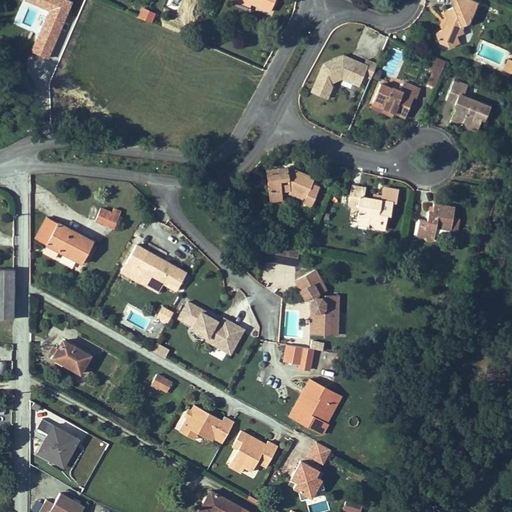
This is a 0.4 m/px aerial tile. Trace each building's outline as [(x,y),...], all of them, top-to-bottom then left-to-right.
[(270,11),(275,0),(250,0),(252,1),(251,3),(270,11)] [(469,23),(478,2),(473,0),(456,0),(453,7),(444,11),(448,22),(445,28),(435,33),(439,43),(443,42),(448,44),(449,47),(460,43),(457,36),(464,33),(461,26),(469,23)] [(145,20),(148,11),(143,9),(139,17),(145,20)] [(151,22),(154,14),(148,11),(145,20),(151,22)] [(505,53),(482,43),(482,44),(477,55),(500,64),(505,53)] [(440,74),(445,61),(431,55),(426,67),(432,70),(440,74)] [(371,78),(377,64),(366,60),(364,64),(354,60),(354,63),(349,61),(350,59),(343,56),(323,64),(331,82),(341,78),(351,82),(352,79),(360,82),(363,75),(371,78)] [(331,82),(323,64),(312,91),(328,98),(333,85),(331,82)] [(435,87),(440,74),(432,70),(427,84),(435,87)] [(485,120),(490,107),(463,96),(467,86),(454,80),(446,100),(457,104),(452,117),(463,121),(469,124),(468,127),(477,131),(482,118),(485,120)] [(408,118),(416,98),(418,99),(422,90),(404,82),(400,91),(392,87),(392,89),(391,92),(386,90),(387,87),(380,83),(372,102),(373,102),(384,107),(384,109),(394,113),(394,112),(408,118)] [(384,107),(373,102),(371,107),(392,116),(394,113),(384,109),(384,107)] [(319,187),(311,184),(314,178),(295,170),(293,175),(288,173),(287,167),(278,168),(278,169),(278,173),(267,175),(269,197),(270,197),(281,195),(282,195),(281,191),(289,190),(292,191),(305,197),(304,199),(302,204),(310,208),(319,187)] [(390,216),(392,203),(396,203),(398,191),(383,188),(382,196),(381,200),(372,198),(364,197),(365,188),(352,185),(348,205),(359,207),(357,220),(369,222),(376,223),(375,227),(384,229),(387,215),(390,216)] [(305,197),(292,191),(290,194),(304,199),(305,197)] [(433,207),(432,213),(428,212),(427,221),(418,219),(416,234),(426,236),(426,237),(427,239),(428,240),(430,240),(431,240),(433,239),(434,236),(448,238),(449,235),(451,235),(453,234),(454,232),(454,230),(452,228),(451,228),(453,217),(454,207),(433,204),(433,207)] [(115,226),(121,210),(113,207),(112,211),(101,206),(96,219),(115,226)] [(83,262),(94,241),(47,215),(39,230),(46,234),(42,240),(47,243),(59,249),(83,262)] [(36,237),(42,240),(46,234),(39,230),(36,237)] [(59,249),(47,243),(42,251),(54,257),(59,249)] [(186,271),(136,244),(121,270),(141,281),(146,272),(177,289),(186,271)] [(286,264),(289,248),(269,244),(266,260),(286,264)] [(296,265),(298,249),(289,248),(286,264),(296,265)] [(0,318),(13,319),(13,269),(0,268),(0,318)] [(311,301),(311,302),(310,305),(310,307),(312,310),(311,311),(310,334),(330,334),(330,312),(338,312),(338,295),(325,295),(323,291),(326,290),(315,270),(295,281),(305,299),(308,297),(311,301)] [(188,300),(179,317),(193,325),(192,327),(208,336),(219,342),(223,334),(237,342),(245,327),(224,316),(222,321),(202,310),(203,308),(188,300)] [(167,320),(172,310),(162,304),(156,315),(167,320)] [(337,334),(338,312),(330,312),(330,334),(337,334)] [(231,352),(237,342),(223,334),(219,342),(208,336),(207,339),(231,352)] [(78,370),(89,352),(62,337),(52,355),(78,370)] [(152,350),(164,356),(168,347),(156,341),(152,350)] [(286,342),(283,359),(298,361),(298,366),(308,367),(312,347),(286,342)] [(168,389),(172,381),(158,373),(153,382),(168,389)] [(309,375),(299,392),(306,396),(295,416),(321,430),(327,421),(325,420),(319,416),(334,389),(309,375)] [(340,393),(334,389),(319,416),(325,420),(340,393)] [(288,413),(295,416),(306,396),(299,392),(288,413)] [(222,411),(220,416),(194,402),(182,423),(197,430),(209,437),(211,433),(222,439),(234,417),(222,411)] [(79,435),(52,420),(35,450),(63,465),(79,435)] [(193,437),(197,430),(182,423),(179,430),(193,437)] [(265,438),(264,441),(240,428),(231,444),(237,447),(231,458),(243,464),(250,468),(256,457),(261,460),(259,463),(265,467),(277,444),(265,438)] [(308,454),(322,462),(330,448),(316,440),(308,454)] [(298,488),(300,496),(311,493),(321,474),(316,471),(318,466),(300,457),(290,475),(294,477),(291,484),(298,488)] [(240,470),(243,464),(231,458),(228,463),(240,470)] [(251,511),(252,510),(209,487),(197,509),(203,511),(210,511),(212,511),(214,511),(251,511)] [(80,511),(84,504),(62,492),(57,503),(51,511),(80,511)] [(51,511),(57,503),(48,498),(40,511),(51,511)] [(327,498),(307,504),(309,511),(321,511),(331,509),(327,498)] [(359,511),(362,504),(346,499),(343,507),(358,511),(359,511)]
